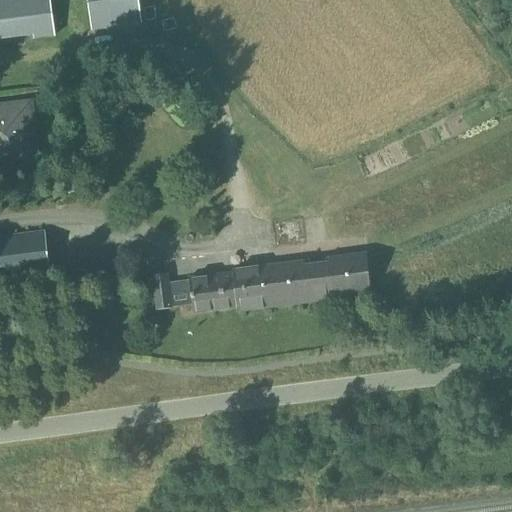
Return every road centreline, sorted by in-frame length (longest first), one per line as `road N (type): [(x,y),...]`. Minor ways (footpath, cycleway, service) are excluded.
road 1 (tertiary): [(0,434),(511,367)]
road 2 (unknown): [(190,0),(232,99),(242,145),(238,234),(191,249),(105,223),(0,234)]
